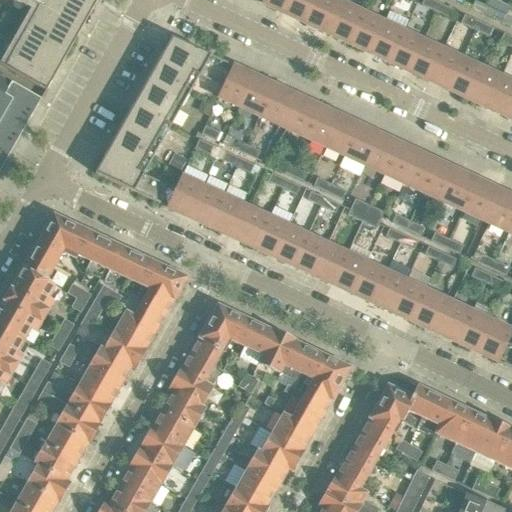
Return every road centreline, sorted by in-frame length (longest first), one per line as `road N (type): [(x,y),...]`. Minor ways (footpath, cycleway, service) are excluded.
road 1 (residential): [(182,0),(511,154)]
road 2 (residential): [(75,511),(217,265)]
road 3 (residential): [(148,0),(44,184)]
road 4 (residential): [(391,349),(217,265)]
road 5 (residential): [(217,265),(44,184)]
road 6 (residential): [(391,349),(296,511)]
road 7 (residential): [(511,402),(391,349)]
